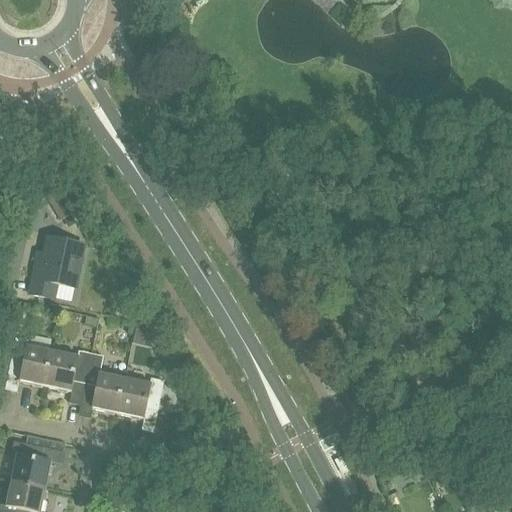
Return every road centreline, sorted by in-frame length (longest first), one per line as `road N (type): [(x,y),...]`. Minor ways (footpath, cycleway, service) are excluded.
road 1 (secondary): [(245,344),(54,41)]
road 2 (secondary): [(345,511),(245,344)]
road 3 (secondary): [(245,344),(318,511)]
